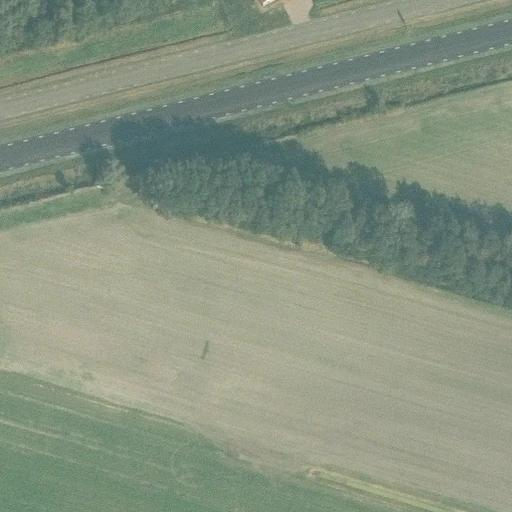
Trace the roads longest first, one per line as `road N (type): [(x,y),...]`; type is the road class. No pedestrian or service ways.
road 1 (secondary): [(0,159),(511,32)]
road 2 (tertiary): [(0,111),(449,0)]
